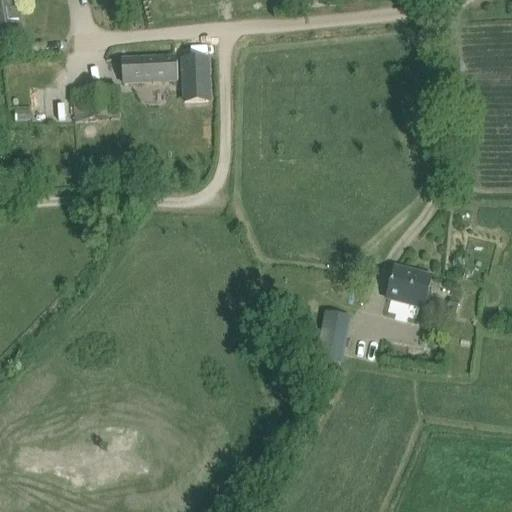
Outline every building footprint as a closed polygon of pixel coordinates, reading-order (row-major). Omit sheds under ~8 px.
[(0,0),(0,38),(22,35),(15,0),(0,0)] [(182,47),(184,92),(208,91),(206,46),(182,47)] [(174,58),(123,61),(124,87),(176,84),(174,58)] [(0,108),(17,106),(16,98),(0,100),(0,108)] [(111,103),(74,104),(75,124),(112,123),(111,103)] [(394,271),(387,299),(423,309),(431,280),(394,271)] [(317,361),(341,366),(350,320),(326,315),(317,361)]
